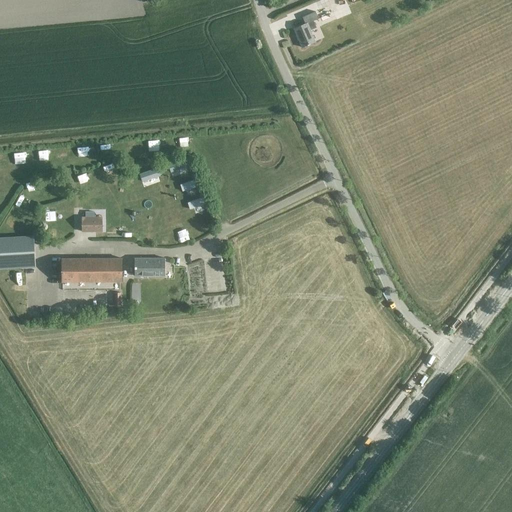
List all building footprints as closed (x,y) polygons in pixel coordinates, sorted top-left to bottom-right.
[(312,20),(318,18),(320,23),(334,16),(337,22),(345,19),(340,8),(328,13),(325,7),(302,17),(305,22),(292,28),(301,48),(314,42),(309,30),(315,27),(312,20)] [(187,159),(168,166),(171,173),(189,167),(187,159)] [(159,169),(140,175),(142,182),(161,176),(159,169)] [(196,180),(181,185),(183,192),(198,188),(196,180)] [(204,199),(188,203),(191,211),(206,206),(204,199)] [(101,231),(101,219),(82,219),(82,232),(101,231)] [(0,270),(35,269),(33,237),(0,238),(0,270)] [(122,280),(122,257),(61,256),(61,279),(122,280)] [(164,274),(164,257),(134,256),(134,274),(164,274)]
